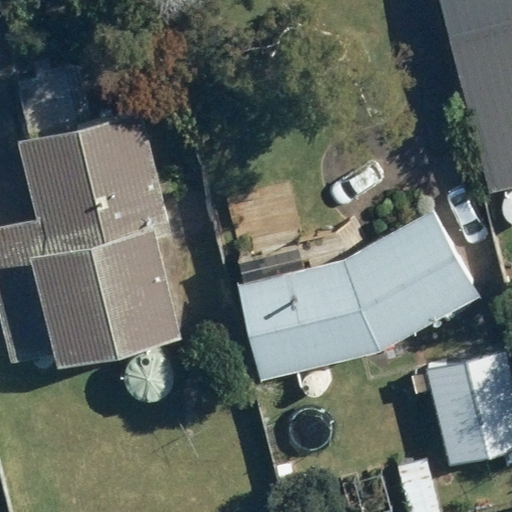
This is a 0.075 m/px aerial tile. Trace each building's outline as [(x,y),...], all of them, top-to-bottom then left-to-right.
[(511,0),(447,0),(493,183),(511,178),(511,0)] [(0,224),(0,262),(22,356),(75,344),(78,356),(198,328),(174,227),(185,225),(156,106),(34,135),(53,212),(0,224)] [(432,205),(344,252),(248,275),(269,369),(383,342),(478,289),(432,205)] [(452,458),(511,445),(511,346),(413,366),(416,385),(436,381),(452,458)] [(89,398),(126,392),(122,364),(85,369),(89,398)] [(402,462),(413,511),(441,511),(429,455),(402,462)]
